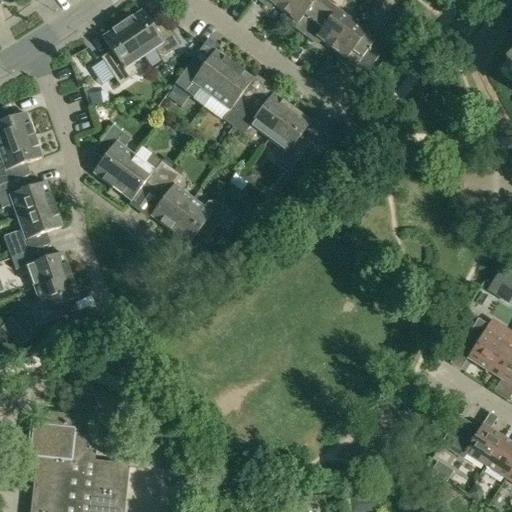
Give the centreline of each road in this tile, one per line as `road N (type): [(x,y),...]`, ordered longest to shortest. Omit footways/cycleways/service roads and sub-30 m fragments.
road 1 (residential): [(345,120),(193,0)]
road 2 (residential): [(76,185),(68,136),(30,47)]
road 3 (residential): [(76,185),(183,270)]
road 4 (residential): [(101,303),(80,238),(76,185)]
